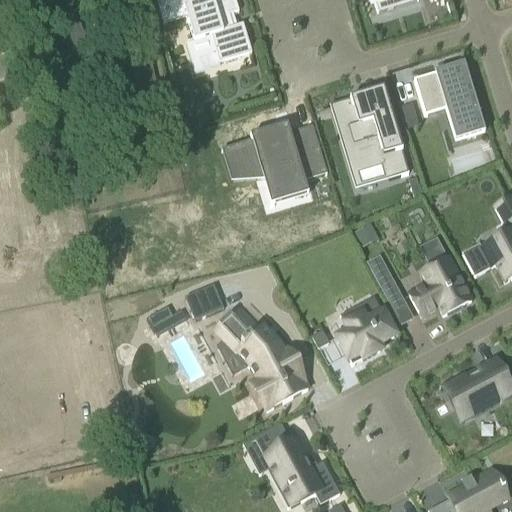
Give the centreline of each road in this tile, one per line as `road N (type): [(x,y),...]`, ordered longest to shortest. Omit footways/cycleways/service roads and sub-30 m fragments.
road 1 (residential): [(401,488),(354,402),(511,316)]
road 2 (residential): [(296,0),(321,80),(483,29)]
